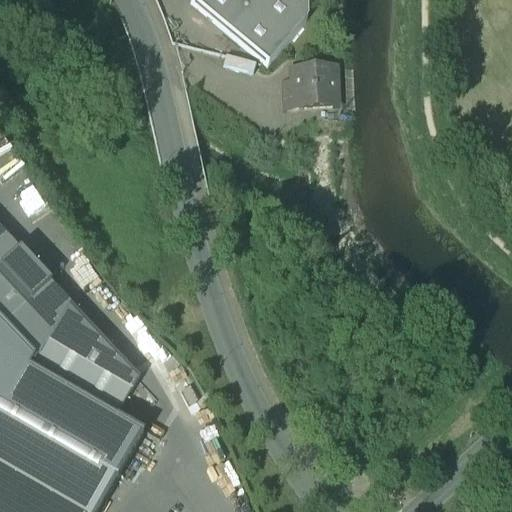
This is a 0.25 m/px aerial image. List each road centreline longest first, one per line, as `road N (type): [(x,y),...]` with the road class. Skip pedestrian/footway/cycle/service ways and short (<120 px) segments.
road 1 (residential): [(322,511),(242,387),(200,270),(148,50),(124,0)]
road 2 (unknown): [(155,407),(169,382),(163,347),(0,170)]
road 3 (tertiary): [(419,511),(511,427)]
